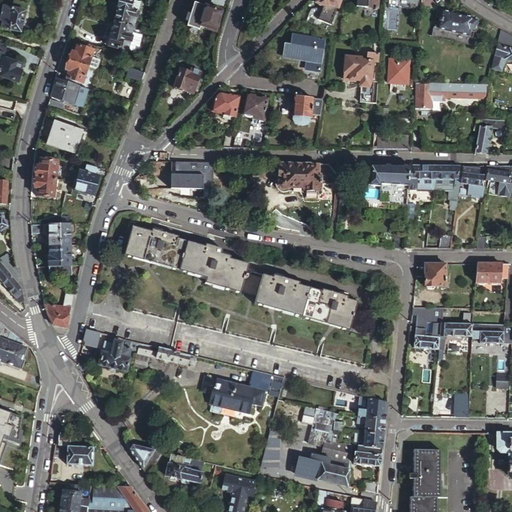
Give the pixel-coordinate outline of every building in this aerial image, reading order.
[(118,10),(115,23),(135,28),(137,19),(139,19),(141,15),(138,14),(141,4),(127,0),(119,0),(117,9),(118,10)] [(335,12),(339,0),(315,0),(315,3),(335,12)] [(200,24),(206,5),(195,1),(187,25),(198,29),(200,24)] [(26,4),(14,2),(12,11),(4,9),(1,20),(4,20),(3,29),(20,33),(26,4)] [(207,5),(206,5),(200,24),(216,30),(223,10),(207,5)] [(462,18),(460,17),(442,12),(439,26),(436,26),(433,39),(455,44),(457,36),(462,18)] [(462,18),(457,36),(475,41),(480,23),(475,22),(475,21),(462,18)] [(135,28),(115,23),(111,35),(110,35),(107,36),(105,43),(108,46),(129,51),(131,41),(133,42),(135,36),(133,35),(135,28)] [(511,35),(501,30),(495,57),(511,62),(511,35)] [(318,82),(324,42),(318,41),(318,40),(293,36),(292,45),(286,45),(285,56),(301,59),(301,56),(307,56),(304,80),(318,82)] [(68,46),(63,59),(88,67),(96,70),(100,59),(92,57),(94,51),(77,46),(76,48),(68,46)] [(375,66),(376,57),(366,55),(366,63),(362,62),(361,60),(345,59),(343,81),(359,83),(359,87),(368,89),(368,84),(370,84),(372,65),(375,66)] [(21,61),(5,58),(1,76),(20,81),(23,79),(24,71),(23,69),(19,68),(21,61)] [(88,67),(63,59),(58,74),(67,76),(66,79),(83,84),(88,67)] [(405,89),(407,67),(388,65),(387,87),(405,89)] [(188,71),(178,68),(172,87),(192,94),(200,71),(189,68),(188,71)] [(128,80),(141,84),(144,74),(131,70),(128,80)] [(89,90),(57,79),(51,96),(82,108),(89,90)] [(485,88),(414,85),(414,92),(430,92),(430,97),(440,98),(484,99),(485,88)] [(430,92),(414,92),(413,110),(421,110),(428,111),(431,111),(432,103),(440,103),(440,98),(430,97),(430,92)] [(233,117),(237,98),(218,93),(212,99),(209,111),(233,117)] [(260,120),(265,100),(245,94),(240,115),(260,120)] [(310,118),(311,98),(293,96),(291,116),(291,120),(293,123),(296,125),(304,126),(307,125),(309,122),(309,118),(310,118)] [(50,100),(46,110),(60,115),(63,105),(50,100)] [(83,130),(44,117),(39,133),(38,134),(50,138),(48,144),(75,152),(83,130)] [(478,127),(474,153),(487,153),(491,128),(478,127)] [(221,147),(230,148),(234,132),(225,130),(221,147)] [(244,132),(235,130),(234,132),(230,148),(240,148),(244,132)] [(376,149),(410,149),(411,135),(376,134),(376,149)] [(30,176),(61,180),(63,162),(39,159),(39,165),(31,164),(30,169),(30,176)] [(230,164),(196,164),(185,199),(218,207),(230,164)] [(330,183),(334,183),(334,174),(328,164),(327,164),(279,164),(278,177),(276,177),(274,178),(272,179),(270,183),(269,185),(270,188),(271,190),(273,192),(276,193),(279,193),(280,193),(282,193),(283,192),(284,190),(285,188),(285,186),(303,187),(303,196),(315,196),(315,189),(317,185),(318,180),(329,180),(330,183)] [(408,182),(410,165),(370,164),(370,185),(381,185),(381,182),(408,182)] [(96,168),(86,165),(84,173),(78,172),(73,194),(93,198),(99,177),(94,176),(96,168)] [(435,165),(410,165),(408,182),(407,189),(433,191),(433,185),(435,165)] [(462,165),(435,165),(433,185),(453,185),(452,196),(451,197),(451,198),(450,207),(456,208),(460,182),(462,165)] [(479,168),(462,165),(460,182),(481,186),(483,176),(478,174),(479,168)] [(511,166),(487,165),(485,183),(489,184),(487,195),(510,198),(511,192),(511,187),(508,187),(508,184),(511,166)] [(59,198),(61,180),(30,176),(30,184),(30,188),(36,188),(35,195),(59,198)] [(453,185),(433,185),(433,191),(446,191),(446,198),(451,198),(451,197),(452,196),(453,185)] [(413,203),(406,203),(405,213),(412,213),(413,203)] [(60,224),(61,246),(72,245),(72,233),(71,223),(61,224),(60,224)] [(48,236),(49,246),(61,246),(60,224),(31,225),(32,235),(43,234),(45,236),(48,236)] [(241,289),(246,272),(249,263),(228,257),(229,255),(218,252),(220,247),(203,242),(203,245),(174,237),(175,234),(152,227),(152,230),(133,225),(122,259),(205,283),(203,289),(238,299),(241,289)] [(393,247),(402,249),(403,232),(395,231),(393,247)] [(424,234),(403,232),(402,249),(423,249),(424,234)] [(440,249),(451,249),(453,233),(442,232),(440,249)] [(478,232),(476,249),(484,249),(486,233),(478,232)] [(72,245),(61,246),(61,267),(72,266),(72,245)] [(61,246),(49,246),(49,258),(47,258),(48,267),(61,267),(61,246)] [(19,284),(1,263),(0,263),(0,280),(19,304),(23,302),(19,284)] [(445,287),(446,264),(420,264),(417,266),(416,276),(425,276),(425,287),(445,287)] [(508,264),(476,264),(475,283),(500,284),(501,279),(507,279),(508,264)] [(72,266),(61,267),(48,267),(49,275),(73,274),(72,266)] [(80,274),(82,266),(72,266),(73,274),(80,274)] [(257,294),(262,276),(246,272),(241,289),(257,294)] [(262,274),(262,276),(257,294),(253,309),(349,336),(358,302),(348,300),(350,294),(318,285),(317,288),(294,281),(294,278),(272,272),(271,277),(262,274)] [(52,325),(66,328),(71,307),(73,294),(66,293),(62,306),(44,305),(48,317),(52,325)] [(176,304),(133,294),(130,310),(172,320),(176,304)] [(225,317),(180,305),(176,321),(222,332),(225,317)] [(413,307),(412,323),(421,323),(423,308),(413,307)] [(472,324),(502,324),(503,312),(473,312),(472,324)] [(274,329),(231,318),(227,334),(270,344),(274,329)] [(22,340),(0,323),(0,359),(18,367),(26,347),(20,345),(22,340)] [(421,323),(412,323),(411,331),(420,331),(423,331),(424,323),(421,323)] [(427,336),(420,335),(416,335),(415,346),(418,347),(423,347),(423,350),(426,352),(429,353),(432,351),(433,348),(438,348),(440,324),(435,324),(434,332),(427,332),(427,336)] [(472,334),(472,324),(440,324),(438,348),(439,349),(444,349),(445,334),(472,334)] [(511,324),(502,324),(472,324),(472,334),(511,335),(511,324)] [(100,332),(86,329),(82,343),(96,346),(100,332)] [(322,341),(278,330),(274,345),(318,356),(322,341)] [(420,331),(411,331),(409,354),(417,355),(418,347),(415,346),(416,335),(420,335),(420,331)] [(137,350),(138,342),(124,338),(122,338),(121,342),(112,340),(111,342),(103,340),(97,363),(126,371),(129,358),(127,358),(130,348),(137,350)] [(189,355),(138,342),(137,350),(133,366),(146,369),(149,356),(154,357),(154,358),(171,362),(171,361),(186,365),(189,355)] [(370,353),(326,342),(322,357),(367,368),(370,353)] [(267,394),(271,375),(252,370),(248,387),(204,376),(200,390),(210,393),(207,403),(246,413),(249,404),(259,407),(263,393),(267,394)] [(282,378),(273,375),(268,394),(278,396),(281,383),(282,378)] [(508,389),(509,379),(496,378),(495,388),(508,389)] [(469,416),(469,393),(454,393),(454,416),(469,416)] [(386,420),(387,403),(358,396),(357,410),(358,410),(357,417),(386,420)] [(334,415),(308,407),(303,423),(315,426),(310,445),(327,449),(329,450),(331,444),(331,441),(332,430),(333,419),(334,415)] [(0,463),(7,444),(20,449),(23,431),(20,430),(22,417),(0,409),(0,463)] [(385,422),(386,420),(357,417),(353,417),(352,426),(357,427),(357,433),(384,435),(385,422)] [(333,419),(332,430),(339,431),(341,420),(333,419)] [(280,430),(269,430),(260,467),(279,468),(280,430)] [(382,449),(384,435),(357,433),(353,432),(352,446),(358,446),(382,449)] [(511,440),(510,441),(511,434),(497,433),(497,437),(496,448),(499,452),(509,452),(508,471),(511,476),(511,475),(511,440)] [(60,436),(59,446),(69,446),(69,436),(60,436)] [(164,453),(124,444),(147,476),(164,453)] [(334,444),(331,444),(329,450),(327,449),(324,457),(314,454),(312,462),(349,471),(352,446),(334,444)] [(59,446),(56,446),(55,456),(59,456),(59,457),(66,458),(66,464),(92,465),(92,447),(69,446),(59,446)] [(380,467),(382,449),(358,446),(357,452),(354,452),(353,463),(380,467)] [(435,511),(436,496),(440,496),(441,449),(414,449),(414,468),(409,468),(409,477),(413,477),(413,494),(408,495),(407,511),(435,511)] [(203,462),(170,454),(165,476),(181,480),(181,481),(182,484),(186,485),(189,483),(189,482),(199,484),(202,472),(201,471),(201,468),(203,462)] [(295,474),(347,486),(349,471),(312,462),(299,458),(295,474)] [(213,471),(215,464),(203,462),(201,468),(213,471)] [(227,511),(243,511),(248,495),(252,496),(255,481),(225,474),(222,489),(232,491),(227,511)] [(364,491),(377,494),(379,482),(365,480),(364,491)] [(66,484),(65,491),(81,493),(80,499),(89,500),(91,485),(66,484)] [(148,511),(136,494),(130,486),(91,485),(89,500),(88,507),(86,511),(148,511)] [(326,491),(316,488),(314,507),(319,508),(324,508),(325,497),(326,491)] [(88,507),(89,500),(80,499),(81,493),(65,491),(63,490),(61,503),(88,507)] [(375,511),(376,503),(350,496),(348,511),(375,511)] [(342,501),(325,497),(324,508),(328,508),(328,507),(334,507),(334,509),(341,510),(342,501)] [(86,511),(88,507),(61,503),(59,511),(86,511)]
